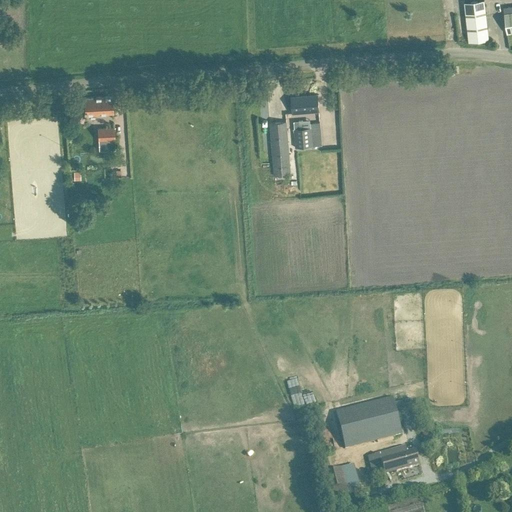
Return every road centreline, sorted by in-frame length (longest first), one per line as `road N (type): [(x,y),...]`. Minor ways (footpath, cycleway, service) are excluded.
road 1 (unclassified): [(0,91),(444,52),(511,58)]
road 2 (unknown): [(364,450),(416,437),(430,480),(511,444)]
